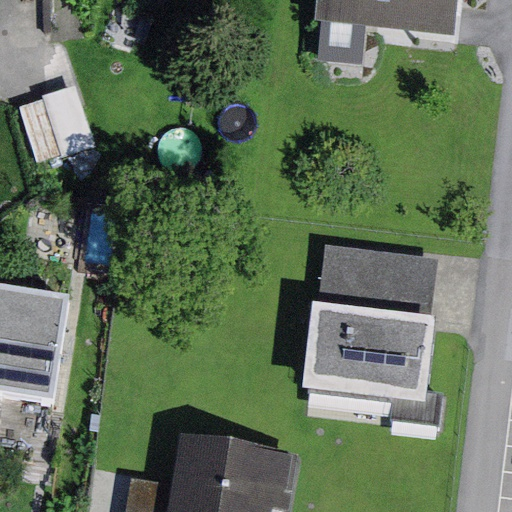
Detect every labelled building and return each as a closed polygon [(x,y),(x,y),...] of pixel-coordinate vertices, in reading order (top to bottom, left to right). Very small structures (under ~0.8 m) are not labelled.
[(325,0),(322,33),(332,33),(328,69),(373,73),(376,40),(461,49),(465,7),(491,9),(491,0),(325,0)] [(88,92),(31,108),(48,171),(106,155),(88,92)] [(448,264),(339,252),(316,383),(406,395),(402,426),(450,429),(452,397),(433,396),(448,264)] [(0,475),(2,463),(26,466),(38,376),(0,370),(0,475)] [(187,450),(181,492),(140,486),(136,511),(300,511),(307,468),(187,450)]
